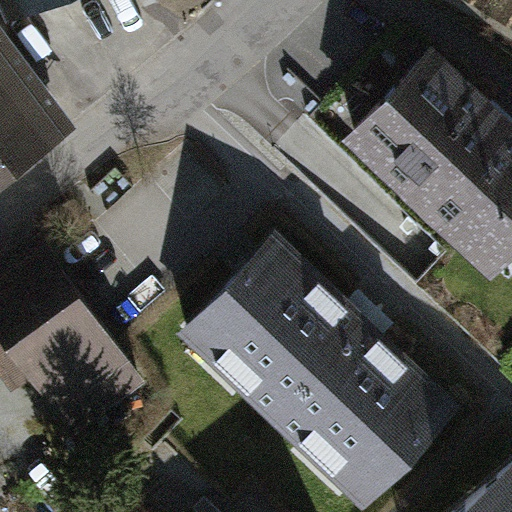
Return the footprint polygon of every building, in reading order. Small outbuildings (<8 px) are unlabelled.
[(61,121),(22,69),(5,46),(0,50),(0,143),(11,159),(61,121)] [(473,239),(493,257),(511,236),(511,130),(498,117),(427,50),(353,128),(472,240),(473,239)] [(0,167),(11,159),(0,143),(0,167)] [(331,462),(363,493),(451,400),(363,317),(274,233),(186,326),(218,356),(240,333),(268,359),(246,382),(304,437),(326,414),(353,439),(331,462)] [(103,375),(114,390),(139,372),(55,257),(0,297),(0,339),(26,375),(33,369),(60,406),(103,375)] [(511,511),(511,462),(451,511),(511,511)]
